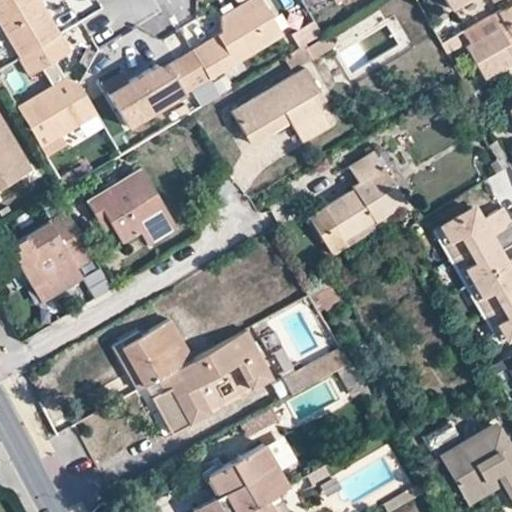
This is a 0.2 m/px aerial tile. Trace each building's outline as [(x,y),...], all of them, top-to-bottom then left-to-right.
[(0,0),(0,26),(18,55),(56,33),(46,16),(42,9),(37,0),(0,0)] [(190,47),(207,75),(279,34),(259,0),(234,0),(231,2),(233,6),(219,14),(218,31),(190,47)] [(465,46),(482,75),(511,57),(511,0),(462,28),(470,42),(465,46)] [(431,26),(439,42),(453,34),(461,29),(452,14),(431,26)] [(16,57),(26,74),(30,71),(66,50),(62,44),(56,33),(18,55),(16,57)] [(303,48),(308,58),(332,43),(326,34),(303,48)] [(439,42),(446,52),(459,44),(453,34),(439,42)] [(125,77),(104,89),(124,123),(207,75),(190,47),(160,64),(153,61),(125,77)] [(50,60),(30,71),(41,90),(61,78),(50,60)] [(117,64),(96,76),(104,89),(125,77),(117,64)] [(230,111),(241,130),(280,107),(287,118),(298,138),(327,121),(316,103),(322,99),(303,67),(230,111)] [(13,106),(37,144),(53,135),(92,111),(76,84),(61,78),(41,90),(13,106)] [(241,130),(247,141),(287,118),(280,107),(241,130)] [(53,135),(58,143),(97,119),(92,111),(53,135)] [(0,185),(26,169),(0,125),(0,185)] [(306,217),(329,253),(346,243),(343,237),(402,200),(371,151),(348,166),(356,180),(349,184),(352,188),(306,217)] [(125,155),(82,182),(90,197),(94,195),(134,170),(125,155)] [(76,179),(70,169),(58,176),(65,185),(76,179)] [(111,222),(120,238),(138,227),(146,241),(172,226),(137,169),(94,195),(111,222)] [(86,199),(103,227),(111,222),(94,195),(90,197),(86,199)] [(497,251),(511,242),(511,224),(501,206),(479,219),(472,207),(441,226),(448,239),(443,242),(461,271),(466,268),(474,281),(481,294),(476,297),(492,325),(498,322),(506,336),(511,332),(511,273),(511,274),(497,251)] [(8,245),(33,286),(47,277),(57,292),(79,278),(72,269),(93,256),(64,210),(8,245)] [(448,239),(441,226),(435,229),(443,242),(448,239)] [(172,287),(181,303),(216,284),(206,268),(172,287)] [(474,281),(466,268),(461,271),(468,284),(474,281)] [(82,279),(92,301),(110,292),(100,271),(82,279)] [(42,300),(57,292),(47,277),(33,286),(42,300)] [(481,294),(474,281),(468,284),(476,297),(481,294)] [(121,344),(143,384),(154,378),(162,374),(188,358),(166,319),(137,335),(121,344)] [(506,336),(498,322),(492,325),(500,339),(506,336)] [(108,343),(135,389),(143,384),(121,344),(137,335),(133,329),(108,343)] [(151,396),(170,431),(206,411),(191,384),(235,359),(250,387),(268,376),(242,329),(188,358),(162,374),(169,387),(160,390),(151,396)] [(258,337),(264,347),(276,341),(271,330),(258,337)] [(305,364),(312,378),(346,361),(338,347),(305,364)] [(312,378),(305,364),(283,376),(291,390),(312,378)] [(154,378),(160,390),(169,387),(162,374),(154,378)] [(250,438),(276,421),(267,408),(241,426),(250,438)] [(439,457),(456,488),(491,468),(498,479),(511,504),(511,450),(496,424),(439,457)] [(285,485),(261,443),(207,473),(217,491),(190,507),(192,511),(236,511),(263,497),(285,485)] [(456,488),(463,499),(498,479),(491,468),(456,488)] [(380,502),(385,510),(424,488),(420,480),(380,502)] [(271,511),(263,497),(236,511),(271,511)]
